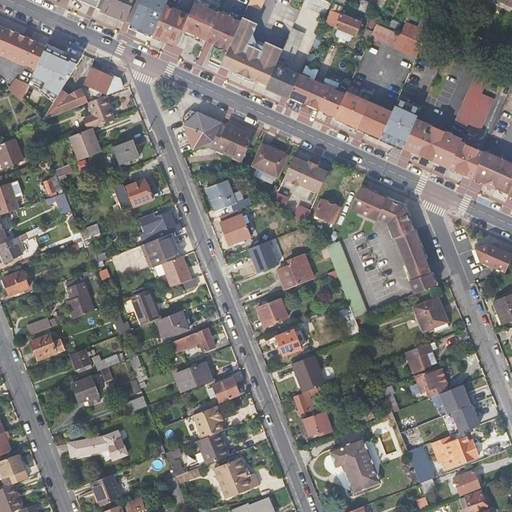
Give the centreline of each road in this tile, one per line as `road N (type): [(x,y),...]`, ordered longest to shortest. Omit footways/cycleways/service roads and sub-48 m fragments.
road 1 (residential): [(143,60),(143,86),(309,511)]
road 2 (tertiary): [(143,60),(438,192)]
road 3 (residential): [(438,192),(437,220),(511,410)]
road 4 (residential): [(0,338),(68,511)]
road 5 (tertiary): [(9,0),(143,60)]
